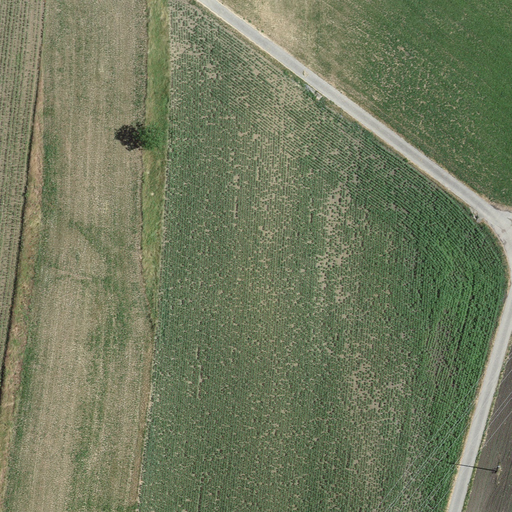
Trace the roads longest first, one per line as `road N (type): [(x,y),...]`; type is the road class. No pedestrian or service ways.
road 1 (track): [(209,0),(511,231)]
road 2 (track): [(454,511),(511,307)]
